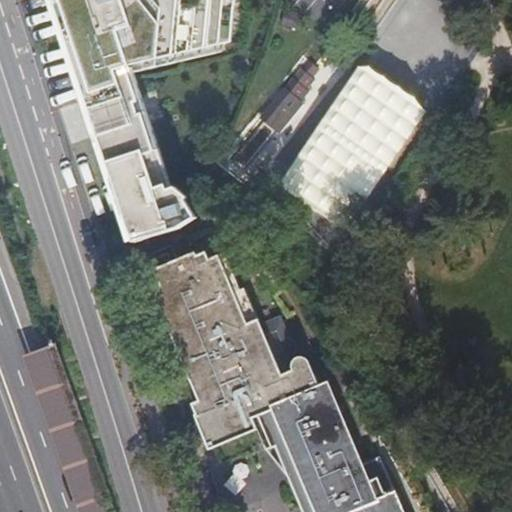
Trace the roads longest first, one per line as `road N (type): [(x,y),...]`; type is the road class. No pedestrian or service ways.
road 1 (tertiary): [(0,65),(141,511)]
road 2 (trunk): [(72,511),(0,312)]
